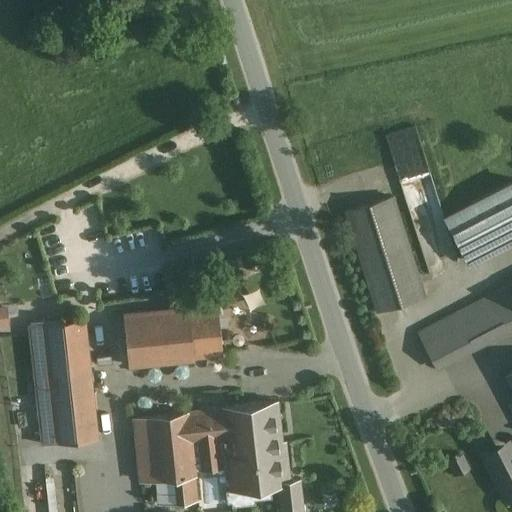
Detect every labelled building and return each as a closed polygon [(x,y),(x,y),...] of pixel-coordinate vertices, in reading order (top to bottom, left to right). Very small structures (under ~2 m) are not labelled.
[(385,131),(402,193),(432,185),(416,123),(385,131)] [(511,181),(445,217),(468,261),(511,238),(511,181)] [(391,196),(345,211),(361,259),(360,259),(376,310),(423,296),(407,244),(391,196)] [(511,284),(419,332),(436,366),(511,326),(511,284)] [(187,310),(124,314),(127,368),(191,364),(191,358),(187,313),(187,310)] [(216,311),(187,313),(191,358),(219,356),(216,311)] [(231,324),(232,322),(231,319),(230,317),(228,316),(225,315),(223,316),(221,317),(219,320),(219,322),(219,324),(221,327),(223,328),(225,328),(228,328),(230,326),(231,324)] [(83,318),(43,322),(56,444),(96,440),(83,318)] [(233,338),(234,335),(233,333),(232,331),(230,329),(227,329),(225,330),(223,331),(221,333),(221,335),(221,338),(223,340),(225,341),(227,342),(230,341),(232,340),(233,338)] [(274,403),(220,408),(224,442),(191,445),(194,472),(227,469),(229,491),(286,485),(282,444),(278,444),(274,403)] [(220,408),(135,416),(141,480),(194,475),(194,472),(191,445),(224,442),(220,408)] [(511,451),(507,441),(482,454),(505,501),(511,497),(511,451)]
